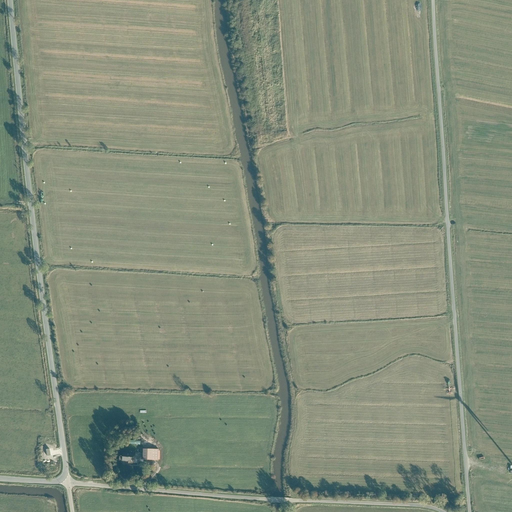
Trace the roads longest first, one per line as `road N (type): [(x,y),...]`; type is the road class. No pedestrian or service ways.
road 1 (residential): [(431,0),(468,511)]
road 2 (tertiary): [(64,478),(9,0)]
road 3 (residential): [(70,482),(270,498)]
road 4 (residential): [(292,497),(411,502),(447,511)]
